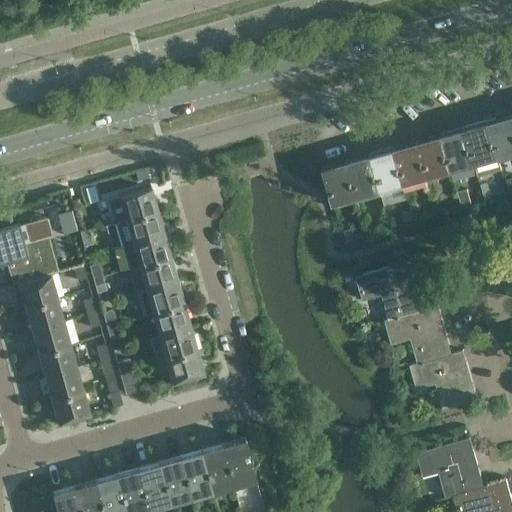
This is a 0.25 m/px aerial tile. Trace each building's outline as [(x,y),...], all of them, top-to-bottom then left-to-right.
[(511,152),(511,117),(511,114),(496,118),(495,119),(495,122),(488,124),(498,156),(511,152)] [(498,156),(488,124),(488,121),(471,125),(472,128),(465,130),(474,163),(498,156)] [(474,163),(465,130),(464,127),(448,132),(449,135),(441,137),(451,170),(474,163)] [(451,170),(441,137),(441,134),(440,134),(424,138),(425,141),(418,143),(427,176),(451,170)] [(427,176),(418,143),(417,141),(401,145),(401,146),(394,148),(403,183),(427,176)] [(403,183),(394,148),(394,147),(378,152),(378,154),(371,156),(380,189),(403,183)] [(380,189),(371,156),(370,154),(355,158),(354,158),(355,161),(348,163),(356,196),(380,189)] [(356,196),(348,163),(347,160),(331,165),(331,166),(324,168),(324,167),(323,167),(333,203),(356,196)] [(146,168),(134,171),(137,180),(149,177),(146,168)] [(120,196),(126,219),(157,211),(151,188),(151,187),(120,196)] [(468,189),(458,192),(462,207),(472,205),(468,189)] [(157,210),(157,211),(126,219),(115,222),(122,246),(164,234),(157,211),(158,211),(157,210)] [(411,210),(400,213),(403,224),(414,221),(411,210)] [(85,217),(77,219),(81,232),(89,230),(85,217)] [(17,225),(0,229),(0,263),(6,262),(9,272),(16,270),(20,281),(48,274),(41,247),(24,251),(17,225)] [(353,228),(342,231),(345,242),(356,239),(353,228)] [(93,243),(89,230),(81,232),(84,246),(93,243)] [(164,233),(164,234),(122,246),(128,269),(139,266),(171,257),(170,257),(164,234),(164,233)] [(171,257),(139,266),(146,289),(177,280),(170,257),(171,257)] [(408,275),(413,274),(409,261),(356,276),(363,300),(364,300),(363,298),(381,293),(389,319),(418,310),(408,275)] [(102,276),(99,263),(90,265),(94,279),(102,276)] [(78,280),(86,278),(87,278),(83,264),(75,267),(78,280)] [(57,297),(50,274),(19,282),(19,283),(20,283),(26,306),(25,306),(26,306),(57,297)] [(106,290),(102,276),(94,279),(97,292),(106,290)] [(177,280),(146,289),(137,291),(143,315),(152,312),(184,303),(183,303),(177,281),(177,280)] [(63,320),(57,297),(26,306),(26,307),(26,306),(32,329),(63,320)] [(96,311),(92,298),(84,300),(88,314),(96,311)] [(184,304),(184,303),(152,312),(159,335),(190,327),(190,326),(183,304),(184,304)] [(438,305),(418,310),(389,319),(385,320),(392,344),(393,343),(392,342),(411,337),(418,362),(447,354),(437,319),(442,318),(438,305)] [(111,309),(103,311),(107,325),(115,322),(111,309)] [(91,327),(99,325),(100,325),(96,311),(88,314),(91,327)] [(70,344),(63,320),(32,329),(32,330),(33,330),(39,352),(38,352),(39,352),(70,344)] [(119,336),(115,322),(107,325),(110,338),(119,336)] [(196,349),(190,327),(159,335),(166,359),(196,350),(197,350),(197,349),(196,349)] [(97,346),(101,359),(109,357),(105,343),(97,346)] [(76,367),(70,344),(39,352),(39,353),(45,375),(45,376),(76,367)] [(203,372),(196,350),(166,359),(172,382),(203,373),(203,372)] [(463,350),(447,354),(418,362),(410,364),(417,388),(418,388),(417,387),(436,382),(443,408),(477,399),(477,398),(472,399),(462,364),(467,363),(463,350)] [(113,370),(109,357),(101,359),(105,372),(113,370)] [(129,358),(117,362),(119,372),(132,368),(129,358)] [(83,390),(76,367),(45,376),(46,376),(52,398),(51,398),(52,399),(83,390)] [(137,391),(138,390),(132,368),(119,372),(126,394),(127,393),(136,390),(137,391)] [(89,413),(83,390),(52,399),(58,421),(58,422),(89,413)] [(113,407),(122,404),(118,390),(109,393),(113,407)] [(222,443),(223,444),(234,485),(256,478),(245,437),(222,443)] [(470,437),(416,452),(424,477),(425,477),(424,476),(442,471),(450,497),(454,496),(453,495),(478,488),(483,485),(479,470),(474,471),(472,465),(477,464),(470,437)] [(234,485),(223,444),(222,443),(201,449),(201,450),(212,491),(234,485)] [(212,491),(201,450),(201,449),(180,455),(180,456),(190,497),(212,491)] [(190,497),(180,456),(180,455),(157,461),(159,467),(169,503),(190,497)] [(169,503),(159,467),(157,461),(138,467),(138,468),(148,509),(169,503)] [(137,511),(148,509),(138,468),(138,467),(116,473),(116,474),(126,511),(137,511)] [(126,511),(116,474),(116,473),(95,479),(95,480),(104,511),(126,511)] [(104,511),(95,480),(95,479),(74,485),(74,486),(80,511),(104,511)] [(506,479),(504,480),(485,485),(483,485),(478,488),(453,495),(454,496),(454,498),(452,499),(455,506),(457,506),(458,511),(510,511),(505,493),(510,492),(506,479)] [(80,511),(74,486),(74,485),(51,491),(57,511),(80,511)]
